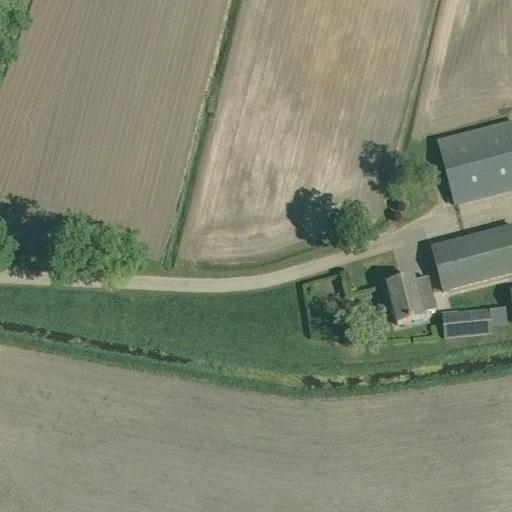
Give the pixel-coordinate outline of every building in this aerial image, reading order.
[(511,124),(438,145),(454,207),(511,191),(511,124)] [(511,229),(431,251),(438,277),(442,292),(442,293),(511,275),(511,229)] [(414,280),(386,287),(397,327),(424,319),(423,314),(436,311),(428,280),(415,283),(414,280)] [(495,323),(511,321),(509,304),(493,306),(495,323)] [(464,313),(466,339),(490,336),(488,311),(464,313)]
